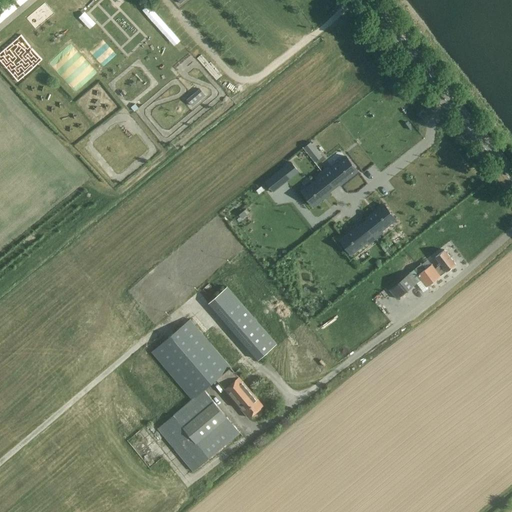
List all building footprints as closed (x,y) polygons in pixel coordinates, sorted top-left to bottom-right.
[(148,3),(142,9),(175,46),(181,40),(148,3)] [(79,16),(90,29),(96,24),(86,11),(79,16)] [(200,89),(195,93),(197,95),(189,102),(192,106),(205,95),(200,89)] [(310,142),(304,147),(308,151),(314,146),(310,142)] [(347,179),(358,171),(347,157),(331,169),(329,167),(323,172),(335,187),(337,185),(340,183),(341,184),(347,179)] [(285,167),(272,177),(279,186),(292,176),(285,167)] [(302,192),(313,206),(324,198),(331,192),(330,191),(332,189),(335,187),(323,172),(316,177),(318,180),(302,192)] [(382,233),(380,231),(396,219),(385,205),(375,213),(368,218),(369,220),(366,222),(364,224),(376,239),(382,233)] [(367,242),(369,244),(376,239),(364,224),(361,226),(359,228),(357,226),(350,232),(340,240),(351,254),(367,242)] [(428,259),(414,270),(421,280),(418,283),(417,283),(424,292),(428,288),(427,287),(441,276),(447,271),(447,272),(456,264),(445,250),(436,257),(441,265),(436,269),(434,266),(428,259)] [(410,273),(390,290),(398,299),(417,283),(418,283),(410,273)] [(277,345),(229,285),(210,300),(257,360),(277,345)] [(163,298),(157,303),(168,318),(174,314),(175,315),(192,302),(181,288),(165,300),(163,298)] [(152,311),(136,323),(147,337),(164,323),(163,322),(168,318),(157,303),(150,308),(152,311)] [(203,351),(198,355),(209,370),(216,365),(215,363),(230,350),(219,336),(202,350),(203,351)] [(191,358),(174,371),(185,386),(201,373),(203,376),(209,370),(198,355),(193,359),(191,358)] [(232,368),(217,381),(225,389),(250,418),(264,406),(239,377),(232,368)]
